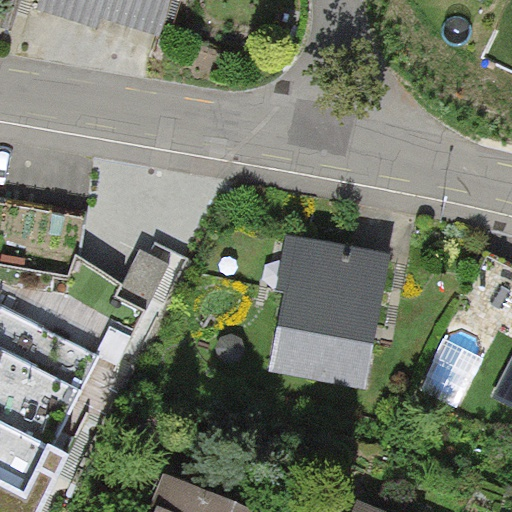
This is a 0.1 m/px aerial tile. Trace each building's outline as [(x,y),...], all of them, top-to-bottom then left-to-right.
[(180,0),(39,0),(36,11),(165,51),(180,0)] [(87,219),(0,204),(0,263),(71,277),(78,256),(87,219)] [(365,385),(388,261),(287,243),(279,288),(290,290),(276,369),(365,385)] [(168,265),(142,250),(123,284),(117,295),(144,309),(168,265)] [(0,511),(43,511),(52,496),(75,451),(133,338),(112,327),(96,356),(0,308),(0,511)] [(511,368),(499,394),(511,400),(511,368)] [(149,511),(243,511),(162,480),(149,511)]
